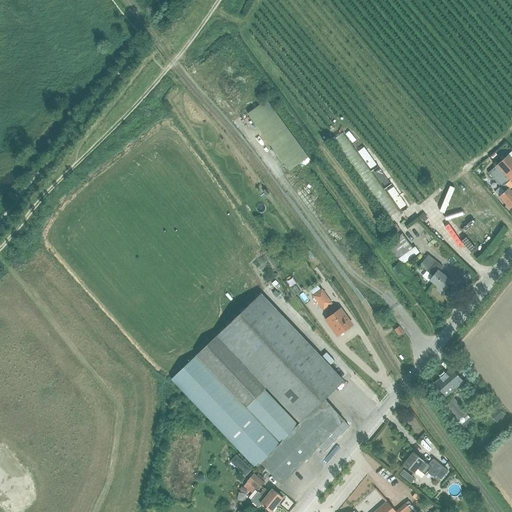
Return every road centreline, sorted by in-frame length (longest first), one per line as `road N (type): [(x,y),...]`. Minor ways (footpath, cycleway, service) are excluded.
road 1 (track): [(0,250),(164,71)]
road 2 (tertiary): [(300,511),(430,355)]
road 3 (tertiary): [(430,355),(511,254)]
